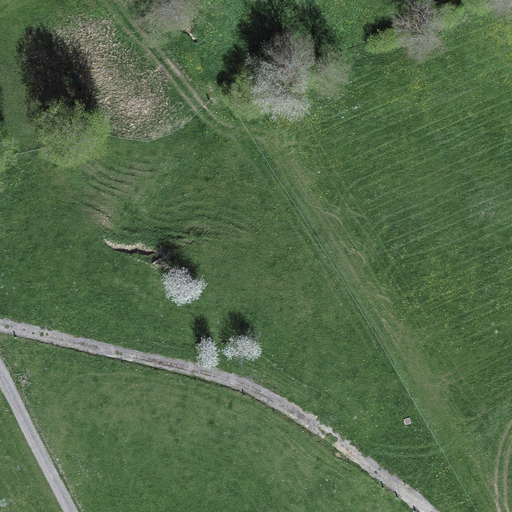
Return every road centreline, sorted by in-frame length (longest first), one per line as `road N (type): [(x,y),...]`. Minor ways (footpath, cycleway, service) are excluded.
road 1 (track): [(0,326),(244,385),(317,428),(427,511)]
road 2 (unclassified): [(0,376),(70,511)]
